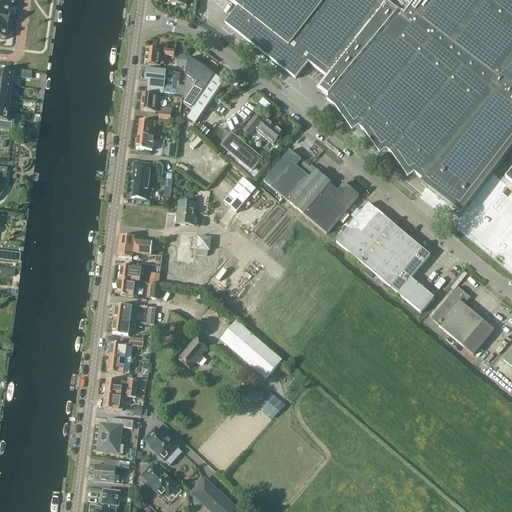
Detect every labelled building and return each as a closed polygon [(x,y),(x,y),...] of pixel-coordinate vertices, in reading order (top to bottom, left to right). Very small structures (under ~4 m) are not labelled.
[(511,0),(228,0),(240,7),(227,23),(296,78),(308,62),(328,77),(319,88),(320,92),(328,99),(327,101),(335,108),(342,103),(358,127),(364,132),(370,126),(387,151),(392,155),(397,149),(415,175),(422,181),(423,182),(454,144),(497,94),(488,87),(511,55),(511,0)] [(0,15),(8,16),(9,5),(12,5),(0,2),(0,15)] [(159,51),(146,49),(144,65),(158,67),(160,68),(161,58),(164,58),(164,57),(174,58),(175,51),(165,50),(165,49),(159,49),(159,51)] [(511,55),(488,87),(497,94),(511,106),(511,55)] [(183,96),(183,99),(186,101),(184,104),(194,110),(188,119),(195,124),(222,84),(224,82),(207,70),(206,71),(188,59),(187,66),(184,87),(183,96)] [(146,69),(145,82),(148,82),(147,93),(163,95),(163,94),(177,96),(178,95),(183,96),(184,87),(179,86),(181,74),(166,72),(146,69)] [(0,85),(13,87),(15,77),(29,79),(30,73),(5,70),(5,74),(0,73),(0,85)] [(0,85),(0,97),(12,99),(13,87),(0,85)] [(155,113),(157,97),(142,94),(140,111),(155,113)] [(511,148),(511,106),(497,94),(454,144),(492,174),(511,148)] [(0,97),(0,109),(14,112),(10,111),(12,99),(0,97)] [(0,130),(11,132),(14,112),(0,109),(0,130)] [(169,121),(171,110),(162,109),(161,113),(159,113),(158,119),(169,121)] [(255,117),(245,129),(243,131),(250,136),(255,129),(257,131),(257,132),(273,145),(283,133),(267,120),(266,121),(264,118),(261,122),(255,117)] [(155,123),(139,121),(137,135),(153,137),(155,123)] [(14,131),(13,138),(28,140),(29,133),(14,131)] [(242,138),(240,141),(232,134),(221,147),(233,157),(229,161),(248,176),(250,179),(252,176),(256,180),(260,175),(256,172),(255,171),(263,161),(256,155),(258,152),(242,138)] [(151,152),(153,137),(137,135),(135,150),(151,152)] [(167,144),(167,155),(175,156),(175,145),(167,144)] [(423,182),(422,181),(420,183),(461,214),(492,174),(454,144),(423,182)] [(290,151),(263,182),(275,192),(284,199),(293,207),(327,235),(359,197),(344,184),(337,191),(310,168),(290,151)] [(133,163),(130,183),(133,183),(131,199),(145,201),(147,192),(150,166),(133,163)] [(167,179),(164,197),(170,198),(172,180),(167,179)] [(243,181),(224,204),(236,214),(255,191),(243,181)] [(500,250),(511,234),(511,197),(498,186),(468,225),(500,250)] [(193,226),(197,205),(179,202),(176,223),(193,226)] [(434,299),(428,294),(411,279),(430,256),(368,204),(336,243),(421,314),(434,299)] [(119,237),(118,247),(151,252),(152,246),(134,243),(135,239),(119,237)] [(198,237),(196,251),(208,253),(210,253),(212,239),(198,237)] [(175,263),(175,246),(165,245),(164,263),(175,263)] [(151,252),(118,247),(116,258),(131,260),(132,254),(150,256),(151,252)] [(253,276),(231,303),(249,317),(280,279),(254,257),(244,269),(253,276)] [(120,266),(118,280),(129,282),(138,283),(140,269),(120,266)] [(149,285),(150,276),(143,275),(142,284),(149,285)] [(129,282),(118,280),(117,295),(132,297),(133,290),(129,289),(129,282)] [(147,299),(156,300),(158,286),(148,285),(147,299)] [(470,298),(461,290),(457,288),(436,314),(434,312),(429,318),(439,326),(438,327),(474,356),(494,331),(464,306),(470,298)] [(115,306),(113,320),(124,321),(125,318),(126,318),(127,314),(130,315),(130,308),(115,306)] [(154,325),(156,309),(148,308),(146,324),(154,325)] [(124,321),(113,320),(111,334),(127,336),(128,329),(123,329),(124,321)] [(265,380),(281,361),(236,322),(219,341),(265,380)] [(142,348),(143,341),(131,340),(131,346),(142,348)] [(201,356),(207,350),(195,340),(178,359),(190,369),(196,362),(199,365),(204,359),(201,356)] [(112,345),(110,359),(120,360),(120,358),(121,358),(122,354),(126,354),(127,347),(112,345)] [(511,367),(511,349),(503,360),(511,367)] [(120,360),(110,359),(108,373),(123,375),(124,369),(119,368),(120,360)] [(107,381),(105,395),(121,397),(122,390),(127,390),(126,398),(137,399),(138,383),(128,382),(128,383),(107,381)] [(273,420),(286,406),(269,391),(257,406),(273,420)] [(121,397),(105,395),(103,409),(122,412),(123,404),(120,403),(121,397)] [(142,417),(143,409),(135,408),(133,416),(142,417)] [(108,427),(102,426),(101,436),(99,436),(98,444),(104,445),(103,452),(123,455),(124,446),(119,446),(120,429),(133,430),(133,423),(108,420),(108,427)] [(156,430),(145,441),(154,450),(153,451),(164,461),(177,448),(166,438),(165,439),(156,430)] [(96,466),(94,482),(114,484),(116,468),(129,469),(129,463),(108,461),(108,467),(96,466)] [(153,466),(143,477),(153,487),(152,488),(162,497),(166,493),(169,496),(177,487),(164,475),(164,476),(153,466)] [(204,481),(192,494),(212,511),(233,511),(235,510),(204,481)] [(120,493),(103,491),(101,505),(103,506),(102,509),(90,507),(89,511),(108,511),(110,507),(118,508),(120,493)]
